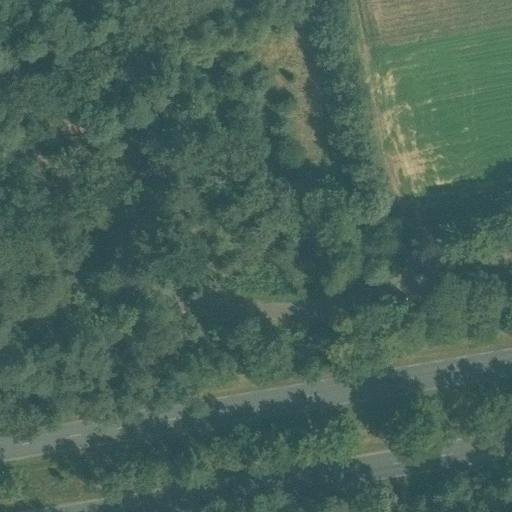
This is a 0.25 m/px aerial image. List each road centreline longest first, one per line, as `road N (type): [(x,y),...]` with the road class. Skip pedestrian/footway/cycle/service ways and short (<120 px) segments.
road 1 (primary): [(511,362),(0,448)]
road 2 (unclassified): [(413,283),(301,317),(210,312),(0,265)]
road 3 (primary): [(112,511),(511,445)]
